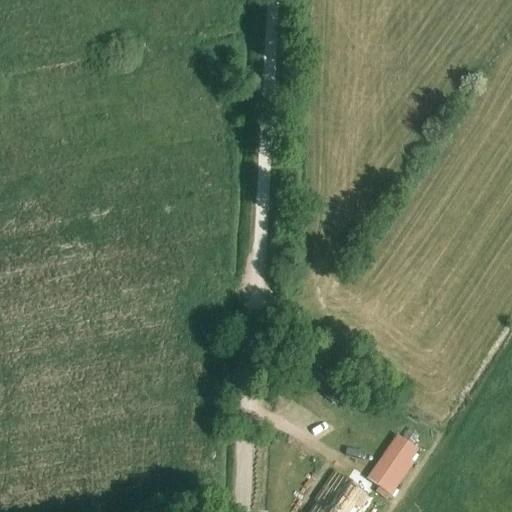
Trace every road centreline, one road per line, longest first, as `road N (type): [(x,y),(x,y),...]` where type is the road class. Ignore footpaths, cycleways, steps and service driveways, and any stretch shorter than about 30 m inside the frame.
road 1 (unclassified): [(252,309),(269,0)]
road 2 (track): [(242,511),(252,309)]
